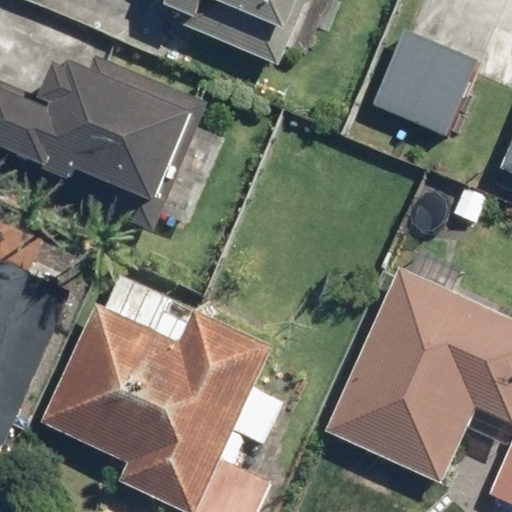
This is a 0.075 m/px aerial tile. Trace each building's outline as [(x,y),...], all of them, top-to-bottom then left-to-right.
[(170,0),(168,6),(205,23),(215,0),(226,0),(297,33),(312,0),(170,0)] [(457,143),(490,65),(409,30),(376,108),(457,143)] [(0,142),(81,179),(86,168),(170,206),(214,109),(77,47),(50,105),(0,81),(0,142)] [(0,442),(5,444),(70,295),(0,264),(0,442)] [(122,269),(47,425),(131,465),(123,481),(187,511),(186,511),(266,511),(277,491),(231,469),(288,347),(122,269)] [(335,435),(450,484),(480,415),(511,429),(511,451),(494,494),(511,502),(511,317),(405,272),(335,435)]
